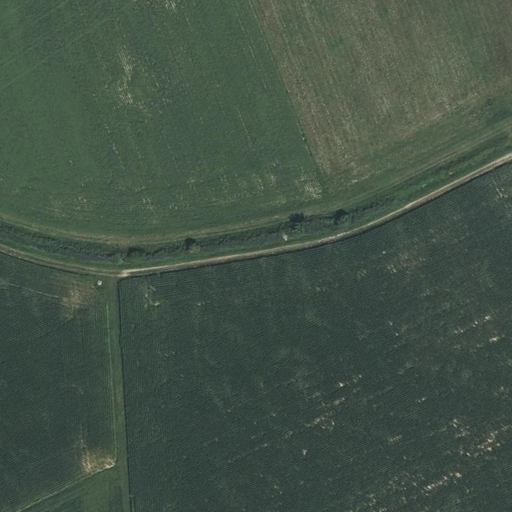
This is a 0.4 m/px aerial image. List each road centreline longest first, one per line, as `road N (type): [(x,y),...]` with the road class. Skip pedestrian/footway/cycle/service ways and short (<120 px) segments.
road 1 (track): [(114,272),(350,231),(511,153)]
road 2 (track): [(114,272),(124,511)]
